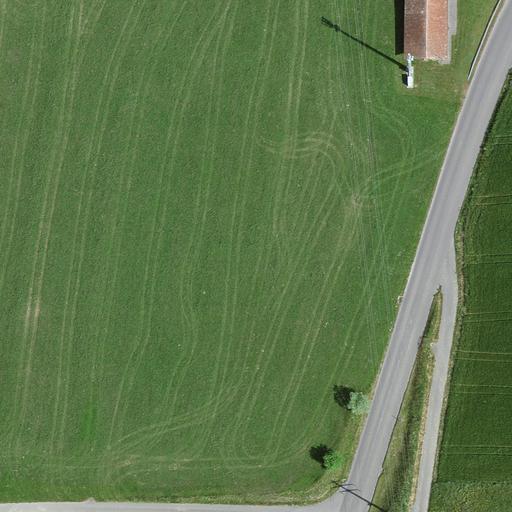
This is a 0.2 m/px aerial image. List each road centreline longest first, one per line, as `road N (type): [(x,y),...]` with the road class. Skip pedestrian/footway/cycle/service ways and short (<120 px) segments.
road 1 (tertiary): [(353,511),(476,113),(511,27)]
road 2 (track): [(435,246),(449,301),(420,511)]
road 3 (track): [(0,511),(200,511)]
